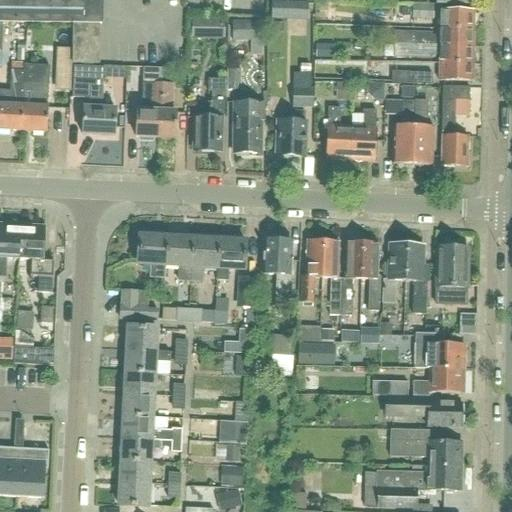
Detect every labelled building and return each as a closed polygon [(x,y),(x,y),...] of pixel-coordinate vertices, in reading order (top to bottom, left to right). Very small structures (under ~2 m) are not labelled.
[(0,0),(0,24),(73,25),(72,64),(98,65),(98,26),(100,26),(100,0),(0,0)] [(307,4),(271,3),(271,20),(307,21),(307,4)] [(412,6),(412,21),(433,22),(433,7),(412,6)] [(440,29),(473,30),(474,12),(440,11),(440,29)] [(262,22),(232,22),(232,42),(251,42),(251,53),(262,53),(262,22)] [(440,29),(439,37),(431,37),(431,34),(393,33),(393,45),(473,47),(473,30),(440,29)] [(473,47),(393,45),(392,59),(429,60),(429,57),(439,58),(439,64),(472,65),(473,47)] [(34,107),(35,86),(48,87),(49,65),(47,65),(47,49),(25,48),(24,64),(20,132),(46,133),(47,108),(34,107)] [(71,90),(72,48),(59,48),(58,90),(71,90)] [(0,131),(20,132),(24,64),(11,63),(10,93),(0,92),(0,131)] [(472,83),(472,65),(439,64),(438,82),(472,83)] [(115,110),(100,109),(102,68),(72,67),(71,99),(88,99),(88,109),(82,109),(81,136),(113,137),(115,110)] [(154,139),(157,139),(158,104),(161,104),(162,69),(153,69),(152,85),(142,85),(141,112),(136,112),(135,138),(138,138),(138,141),(153,142),(154,139)] [(170,112),(171,85),(172,70),(162,69),(161,104),(158,104),(157,139),(175,139),(176,112),(170,112)] [(393,85),(414,86),(430,87),(431,74),(391,73),(391,85),(393,85)] [(225,90),(226,81),(207,80),(207,93),(226,93),(226,90),(225,90)] [(414,102),(414,86),(393,85),(393,101),(414,102)] [(441,138),(440,151),(440,167),(467,168),(467,137),(455,137),(456,101),(467,102),(467,88),(440,88),(439,138),(441,138)] [(313,90),(292,89),(292,109),(313,110),(313,90)] [(411,166),(413,103),(392,102),(392,117),(402,117),(401,126),(393,126),(391,150),(391,165),(411,166)] [(260,155),(260,143),(261,122),(264,122),(265,104),(234,103),(233,154),(236,154),(236,157),(248,158),(248,155),(260,155)] [(426,127),(426,111),(427,104),(413,103),(411,166),(431,167),(432,152),(432,127),(426,127)] [(220,153),(220,140),(222,118),(224,118),(224,104),(212,104),(211,119),(195,118),(193,152),(197,152),(196,155),(208,155),(208,153),(220,153)] [(347,161),(350,161),(352,128),(350,128),(339,127),(340,109),(328,109),(326,160),(338,161),(342,163),(347,161)] [(350,128),(352,128),(350,161),(353,161),(357,164),(362,162),(374,162),(377,111),(364,111),(363,116),(351,115),(350,128)] [(303,157),(304,145),(304,124),(303,123),(303,113),(291,113),(291,123),(278,122),(278,126),(275,127),(275,134),(277,135),(276,157),(278,157),(280,159),(287,160),(290,157),(303,157)] [(4,261),(18,261),(20,226),(8,226),(5,228),(0,227),(0,279),(3,279),(4,261)] [(32,227),(20,226),(18,261),(30,262),(29,281),(38,281),(38,295),(51,296),(53,262),(43,262),(45,230),(34,229),(32,227)] [(165,267),(166,238),(154,238),(154,234),(142,233),(142,237),(139,237),(137,265),(150,266),(150,280),(164,281),(165,267)] [(168,238),(166,238),(165,267),(179,268),(178,283),(190,284),(191,268),(192,240),(180,239),(180,235),(168,235),(168,238)] [(230,238),(230,242),(218,241),(217,270),(216,283),(228,284),(229,271),(243,271),(244,260),(245,255),(244,255),(245,243),(242,243),(243,239),(230,238)] [(291,266),(289,266),(291,243),(280,242),(277,239),(270,239),(267,241),(265,241),(263,276),(276,277),(275,297),(290,297),(290,291),(291,266)] [(218,241),(192,240),(191,268),(217,270),(218,241)] [(321,280),(323,243),(306,242),(305,258),(304,279),(301,280),(301,307),(313,307),(313,280),(321,280)] [(336,281),(338,259),(338,244),(323,243),(321,280),(331,281),(330,299),(329,316),(339,317),(341,281),(336,281)] [(345,244),(345,259),(344,281),(341,281),(339,317),(349,317),(350,300),(352,281),(359,281),(361,245),(345,244)] [(376,282),(377,260),(378,245),(361,245),(359,281),(368,282),(366,312),(378,313),(379,283),(376,282)] [(404,283),(406,246),(388,246),(388,261),(387,281),(383,280),(382,305),(393,305),(394,282),(404,283)] [(422,281),(423,262),(423,247),(406,246),(404,283),(411,283),(410,306),(412,306),(412,314),(424,315),(425,281),(422,281)] [(434,306),(448,307),(465,307),(466,291),(468,250),(436,249),(436,267),(434,306)] [(253,308),(255,279),(239,278),(238,308),(253,308)] [(121,307),(135,307),(136,293),(122,292),(121,307)] [(145,322),(146,311),(146,308),(135,307),(121,307),(120,307),(119,321),(145,322)] [(145,322),(156,322),(157,311),(146,311),(145,322)] [(178,311),(177,323),(188,323),(188,312),(178,311)] [(188,312),(188,323),(199,324),(200,312),(189,312),(188,312)] [(214,313),(214,324),(214,329),(225,330),(226,313),(221,313),(214,313)] [(126,352),(155,353),(157,330),(145,329),(139,329),(139,330),(127,329),(126,352)] [(274,336),(272,378),(289,379),(291,337),(274,336)] [(428,370),(464,370),(465,357),(462,355),(463,346),(445,345),(441,345),(441,338),(415,337),(414,370),(428,370)] [(176,342),(175,354),(185,354),(186,343),(176,342)] [(298,348),(300,368),(337,365),(336,345),(298,348)] [(13,348),(12,365),(37,367),(38,349),(13,348)] [(126,352),(125,374),(154,375),(155,364),(167,364),(168,354),(155,353),(126,352)] [(185,354),(175,354),(175,366),(185,366),(185,354)] [(428,395),(444,395),(461,395),(461,388),(464,383),(464,370),(428,370),(428,383),(414,383),(414,396),(424,397),(428,395)] [(125,374),(124,396),(153,397),(154,375),(125,374)] [(159,376),(159,389),(173,390),(173,377),(159,376)] [(393,399),(407,399),(407,383),(393,382),(393,399)] [(173,398),(183,399),(184,387),(174,387),(173,398)] [(198,416),(232,419),(234,397),(200,394),(198,416)] [(122,418),(152,420),(153,397),(124,396),(122,418)] [(183,411),(183,399),(173,398),(172,410),(183,411)] [(427,429),(442,429),(461,429),(461,427),(463,424),(463,418),(461,415),(461,405),(428,405),(428,401),(384,401),(384,419),(427,420),(427,429)] [(246,425),(247,405),(235,404),(233,424),(246,425)] [(122,418),(121,440),(151,442),(152,420),(122,418)] [(25,424),(24,445),(46,446),(46,424),(25,424)] [(13,438),(23,439),(23,428),(14,427),(13,438)] [(171,431),(170,443),(181,443),(182,432),(171,431)] [(390,458),(427,459),(427,468),(462,469),(462,455),(460,455),(460,443),(428,442),(428,432),(390,431),(390,458)] [(0,448),(0,497),(15,499),(17,450),(22,450),(23,439),(13,438),(13,450),(0,448)] [(150,464),(151,442),(121,440),(120,462),(150,464)] [(180,455),(181,443),(170,443),(170,454),(180,455)] [(48,452),(22,450),(17,450),(15,499),(41,500),(42,471),(47,471),(48,452)] [(120,462),(119,484),(149,486),(150,464),(120,462)] [(151,463),(152,479),(162,479),(162,463),(151,463)] [(462,482),(462,469),(427,468),(426,475),(378,474),(377,489),(377,507),(413,509),(413,511),(431,511),(431,506),(414,505),(414,493),(459,494),(459,482),(462,482)] [(169,475),(168,487),(179,488),(180,476),(169,475)] [(149,486),(119,484),(118,507),(130,508),(130,509),(136,509),(136,508),(147,509),(149,486)] [(179,488),(168,487),(168,499),(178,499),(179,488)] [(237,490),(215,496),(219,511),(241,506),(237,490)] [(296,511),(297,511),(305,511),(306,495),(290,494),(289,511),(291,511),(296,511)]
